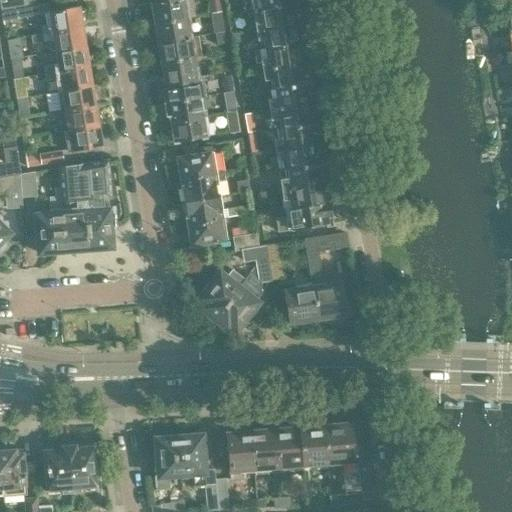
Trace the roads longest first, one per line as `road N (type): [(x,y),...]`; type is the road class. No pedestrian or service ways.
road 1 (residential): [(169,376),(113,0)]
road 2 (residential): [(330,0),(381,318),(381,370)]
road 3 (secondary): [(169,376),(381,370)]
road 4 (residential): [(397,511),(381,370)]
road 5 (residential): [(114,379),(131,511)]
road 6 (secondary): [(381,370),(511,373)]
